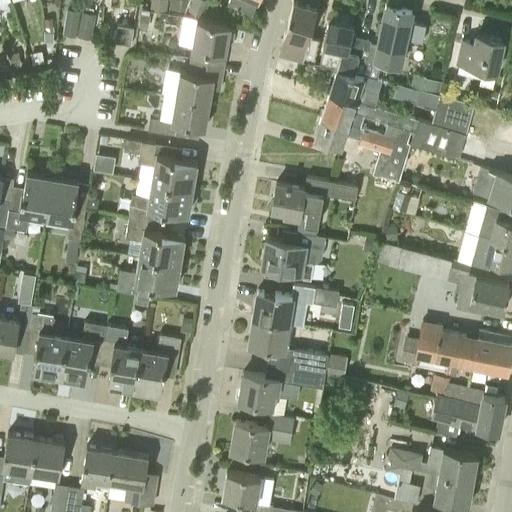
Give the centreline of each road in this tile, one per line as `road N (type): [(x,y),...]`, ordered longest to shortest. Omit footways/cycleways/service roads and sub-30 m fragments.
road 1 (residential): [(197,429),(280,0)]
road 2 (residential): [(197,429),(0,393)]
